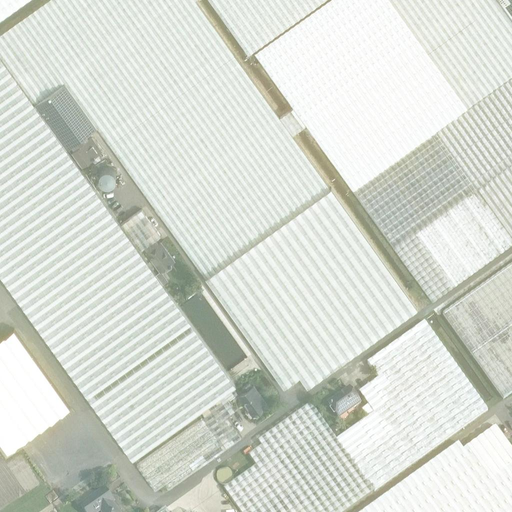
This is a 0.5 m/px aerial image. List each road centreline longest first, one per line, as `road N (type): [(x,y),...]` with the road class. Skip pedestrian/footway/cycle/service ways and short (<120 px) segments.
road 1 (unclassified): [(511,250),(157,506),(0,286)]
road 2 (unknown): [(291,409),(99,142)]
